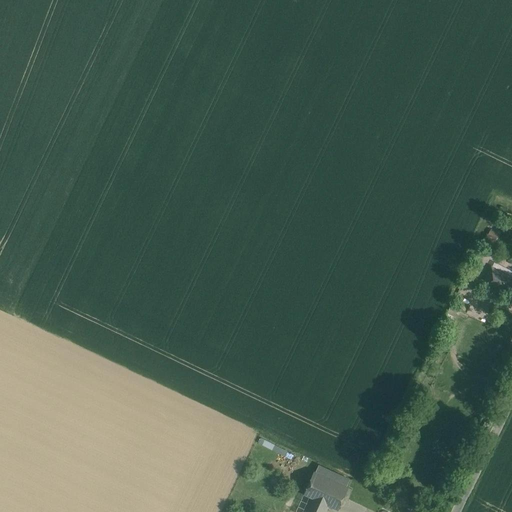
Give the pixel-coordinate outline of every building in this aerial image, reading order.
[(511,287),(511,275),(495,266),(486,283),(509,295),(511,287)] [(284,455),(287,449),(263,438),(261,444),(284,455)] [(350,479),(319,465),(316,472),(347,486),(350,479)] [(312,497),(329,505),(338,509),(348,486),(347,486),(316,472),(314,471),(304,494),(312,497)] [(325,511),(329,505),(312,497),(304,511),(325,511)]
